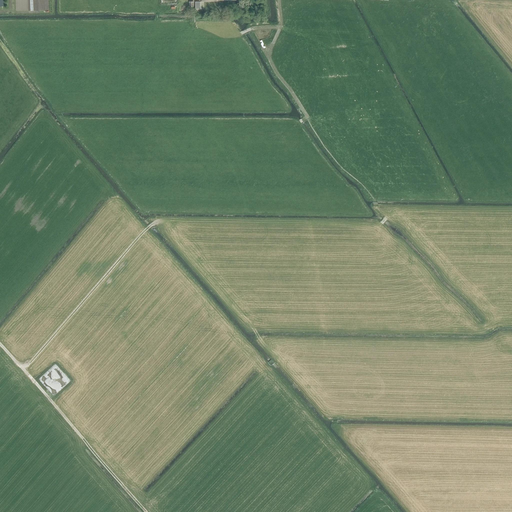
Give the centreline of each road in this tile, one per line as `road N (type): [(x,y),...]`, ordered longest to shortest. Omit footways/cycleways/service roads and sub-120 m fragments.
road 1 (track): [(146,511),(0,344)]
road 2 (track): [(153,223),(23,369)]
road 3 (track): [(307,117),(268,57),(278,0)]
